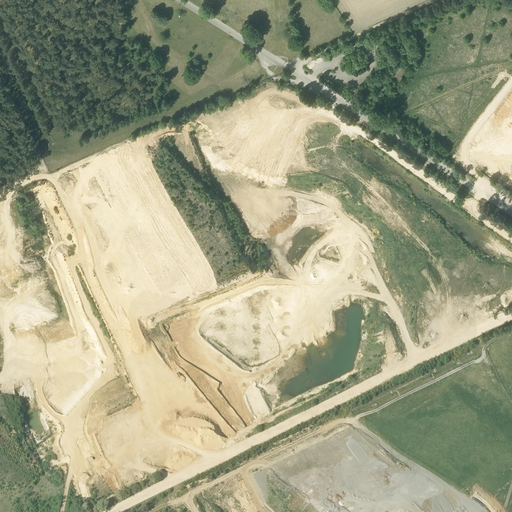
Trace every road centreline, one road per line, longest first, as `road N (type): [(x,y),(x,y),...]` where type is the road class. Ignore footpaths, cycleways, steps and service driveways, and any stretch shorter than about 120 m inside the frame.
road 1 (track): [(511,315),(112,511)]
road 2 (unclassified): [(511,212),(285,65)]
road 3 (track): [(434,0),(304,60),(294,72)]
